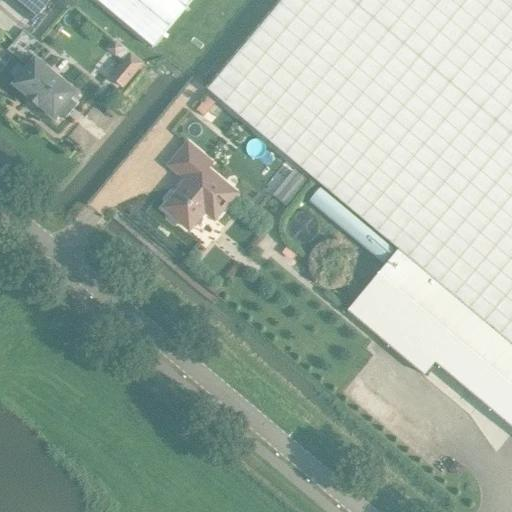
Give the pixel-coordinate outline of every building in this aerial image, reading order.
[(12,0),(35,18),(49,0),(92,0),(150,48),(190,0),(12,0)] [(398,249),(511,345),(511,0),(281,0),(207,90),(398,249)] [(110,76),(127,87),(145,59),(128,49),(110,76)] [(33,61),(12,86),(28,99),(27,100),(28,101),(29,100),(36,105),(35,106),(36,107),(37,106),(52,119),(73,94),(33,61)] [(214,219),(235,194),(205,169),(210,163),(187,144),(169,165),(187,180),(176,193),(171,194),(167,200),(167,204),(164,208),(169,212),(169,217),(175,222),(180,221),(189,229),(192,225),(197,225),(202,219),(201,214),(204,211),(214,219)] [(286,203),(308,179),(294,167),(273,191),(286,203)] [(347,310),(425,375),(435,363),(511,427),(511,345),(398,249),(347,310)]
